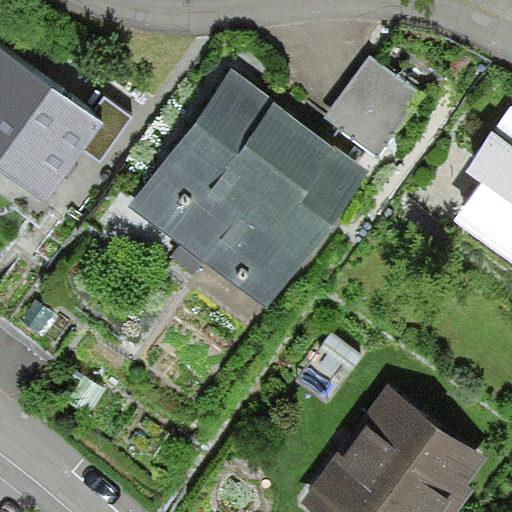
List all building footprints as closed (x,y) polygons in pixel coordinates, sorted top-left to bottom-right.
[(96,113),(2,45),(0,47),(0,164),(31,187),(45,197),(81,147),(99,159),(128,120),(104,102),(96,113)] [(369,56),(330,115),(383,150),(422,91),(369,56)] [(370,173),(232,67),(128,203),(267,308),(370,173)] [(511,109),(467,174),(481,184),(454,222),(511,262),(511,109)] [(493,456),(390,379),(301,500),(317,511),(460,511),(478,488),(472,484),(493,456)]
